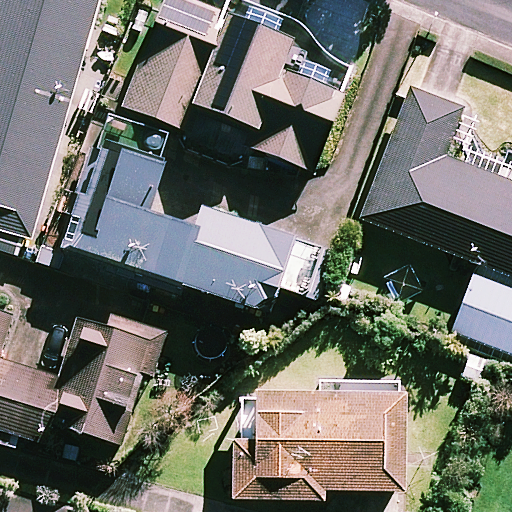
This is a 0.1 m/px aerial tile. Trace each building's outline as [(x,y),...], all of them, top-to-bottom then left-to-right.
[(100,0),(0,0),(0,233),(32,243),(100,0)] [(329,63),(302,29),(230,1),(224,17),(181,0),(167,0),(124,112),(190,137),(200,113),(260,136),(254,154),(312,176),(352,72),(329,63)] [(462,112),(409,92),(360,223),(476,267),(451,335),(511,358),(511,186),(444,161),(462,112)] [(253,312),(274,306),(293,243),(201,216),(196,233),(149,219),(164,168),(96,148),(62,261),(181,296),(183,291),(253,312)] [(0,433),(46,445),(50,431),(123,448),(141,376),(154,379),(165,334),(78,313),(62,378),(1,364),(12,319),(0,315),(0,433)] [(404,497),(405,400),(237,398),(236,505),(325,506),(325,496),(404,497)]
